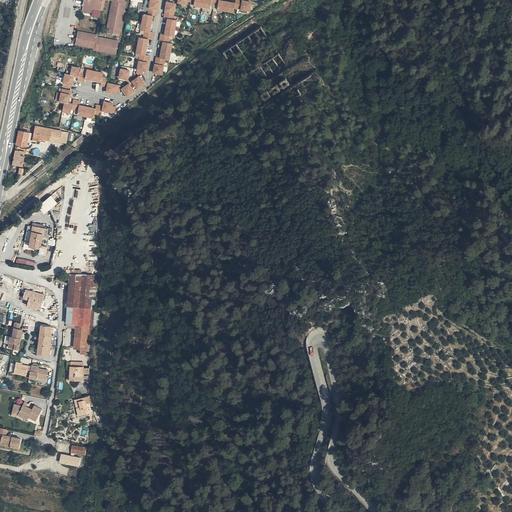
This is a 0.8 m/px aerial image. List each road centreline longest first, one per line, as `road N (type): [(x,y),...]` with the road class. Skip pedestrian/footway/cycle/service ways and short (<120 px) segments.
road 1 (tertiary): [(375,511),(333,460),(337,386),(318,336),(313,349),(326,413),(316,470),(333,511)]
road 2 (primary): [(0,195),(48,0)]
road 3 (residential): [(0,269),(47,281),(62,300),(46,427)]
road 4 (residential): [(164,0),(146,85),(131,97),(73,88)]
road 5 (primary): [(38,0),(0,152)]
